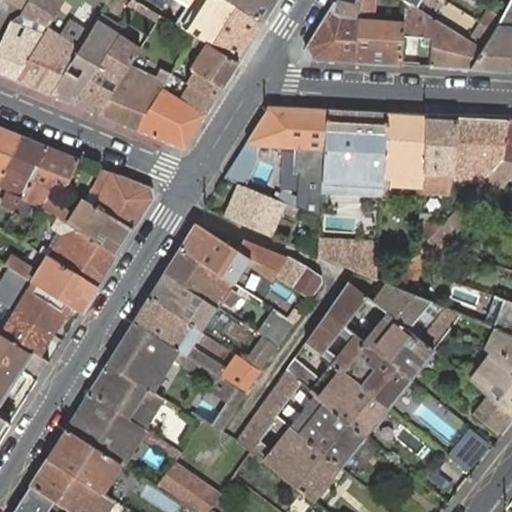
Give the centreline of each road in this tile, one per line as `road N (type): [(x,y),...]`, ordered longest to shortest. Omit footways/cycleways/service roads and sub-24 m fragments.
road 1 (residential): [(192,180),(0,485)]
road 2 (residential): [(511,97),(287,82),(263,68)]
road 3 (residential): [(0,97),(192,180)]
road 4 (residential): [(192,180),(263,68)]
